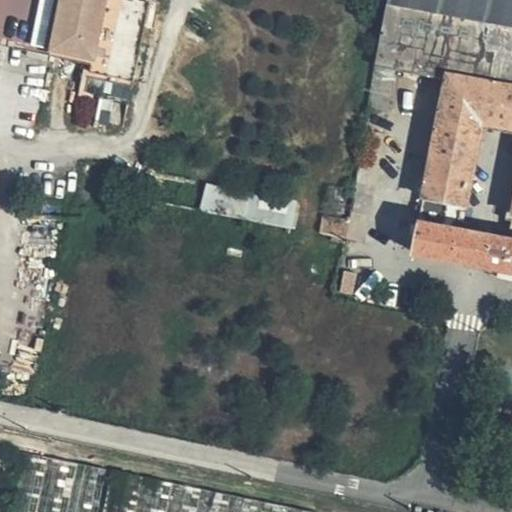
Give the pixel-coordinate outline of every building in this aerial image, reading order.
[(53,0),(40,0),(30,44),(45,48),(56,1),(53,0)] [(61,0),(52,49),(96,56),(93,70),(135,78),(152,0),(151,0),(61,0)] [(511,22),(400,0),(393,0),(380,63),(400,67),(450,77),(489,85),(511,89),(511,22)] [(511,0),(400,0),(511,22),(511,0)] [(375,87),(395,89),(400,67),(380,63),(375,87)] [(478,136),(489,85),(450,77),(423,199),(462,208),(478,136)] [(511,143),(511,89),(489,85),(478,136),(511,143)] [(375,87),(371,104),(392,109),(395,89),(375,87)] [(371,122),(362,157),(382,160),(389,126),(371,122)] [(355,187),(374,191),(382,160),(362,157),(355,187)] [(205,211),(268,224),(296,229),(301,200),(211,183),(205,211)] [(345,232),(365,235),(374,191),(355,187),(348,212),(345,232)] [(462,208),(423,199),(418,224),(458,232),(462,208)] [(343,240),(345,232),(348,212),(324,207),(321,225),(330,228),(328,236),(343,240)] [(458,232),(418,224),(412,249),(477,260),(480,236),(458,232)] [(511,241),(508,240),(480,236),(477,260),(511,266),(511,241)] [(359,271),(347,269),(343,289),(356,293),(359,271)]
